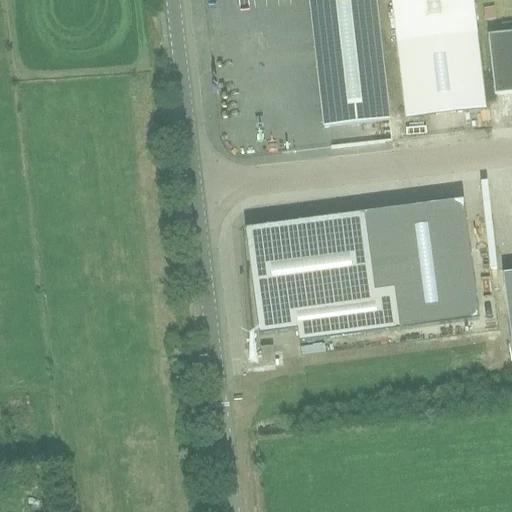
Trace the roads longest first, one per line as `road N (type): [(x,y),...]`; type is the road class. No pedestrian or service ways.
road 1 (unclassified): [(231,511),(193,192)]
road 2 (unclassified): [(193,192),(511,154)]
road 3 (unclassified): [(193,192),(171,0)]
